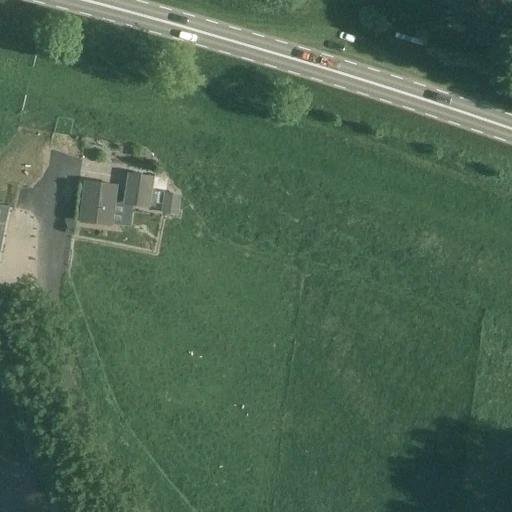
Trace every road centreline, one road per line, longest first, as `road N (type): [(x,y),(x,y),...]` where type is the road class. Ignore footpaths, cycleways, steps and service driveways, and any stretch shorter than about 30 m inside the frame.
road 1 (secondary): [(511,133),(88,0)]
road 2 (unclassified): [(150,511),(66,412),(43,305),(60,172)]
